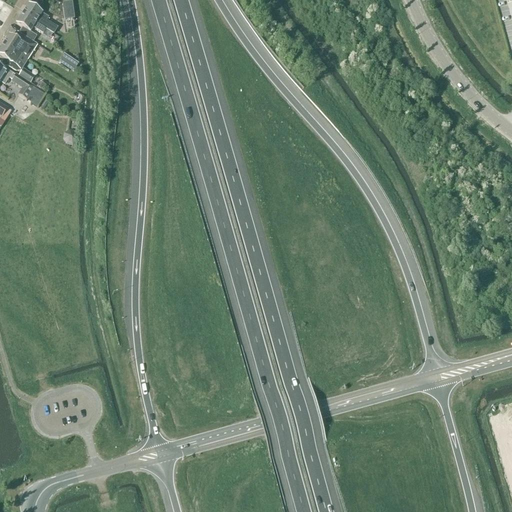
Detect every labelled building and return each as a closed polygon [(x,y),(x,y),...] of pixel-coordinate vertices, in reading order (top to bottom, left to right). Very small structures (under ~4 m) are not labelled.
[(22,16),(45,30),(53,35),(57,29),(46,22),(48,19),(37,12),(42,4),(34,0),(32,0),(28,6),(22,16)] [(73,0),(72,0),(63,0),(64,17),(74,17),(73,0)] [(42,35),(45,30),(22,16),(16,25),(21,28),(17,34),(33,44),(36,37),(30,33),(32,29),(42,35)] [(36,46),(33,44),(17,34),(14,40),(8,37),(2,46),(22,59),(23,59),(27,61),(33,53),(31,52),(36,46)] [(0,50),(0,57),(21,71),(27,62),(22,59),(2,46),(0,50)] [(63,55),(58,63),(72,73),(78,65),(63,55)] [(19,78),(15,75),(14,76),(6,71),(6,72),(0,68),(0,83),(4,87),(9,79),(12,81),(11,82),(22,89),(27,82),(20,78),(19,78)] [(20,78),(27,82),(31,85),(35,78),(24,71),(19,78),(20,78)] [(34,87),(31,85),(27,82),(22,89),(20,93),(27,98),(34,87)] [(39,83),(36,88),(42,92),(45,87),(39,83)] [(41,101),(45,94),(35,88),(31,95),(41,101)] [(4,123),(11,112),(0,105),(0,117),(2,119),(0,121),(4,123)] [(80,139),(73,128),(62,135),(69,146),(80,139)]
